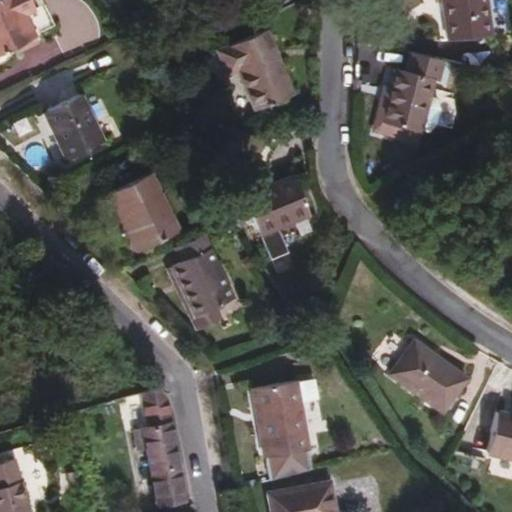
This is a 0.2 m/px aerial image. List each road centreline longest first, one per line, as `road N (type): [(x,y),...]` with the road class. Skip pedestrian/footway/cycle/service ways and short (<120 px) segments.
road 1 (residential): [(511,347),(421,283),(359,226),(336,188),(333,0)]
road 2 (residential): [(207,511),(182,380),(0,205)]
